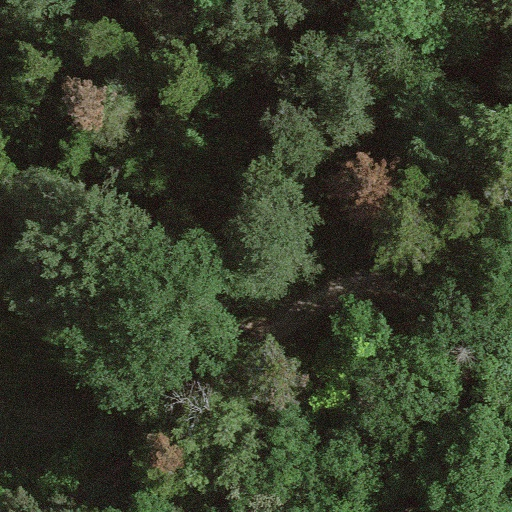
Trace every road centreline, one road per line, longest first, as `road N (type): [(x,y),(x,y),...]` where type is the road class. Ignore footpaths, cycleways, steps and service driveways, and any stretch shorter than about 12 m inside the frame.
road 1 (track): [(487,364),(171,511)]
road 2 (track): [(511,363),(487,364),(323,511)]
